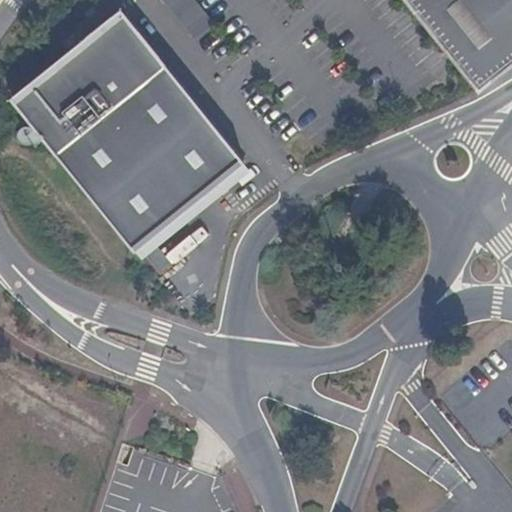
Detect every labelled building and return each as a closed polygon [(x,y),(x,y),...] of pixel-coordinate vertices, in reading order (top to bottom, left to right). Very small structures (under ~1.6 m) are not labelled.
[(194,0),(166,0),(165,1),(196,39),(214,24),(194,0)] [(511,0),(402,0),(480,96),(511,70),(511,0)] [(244,162),(127,14),(15,104),(134,251),(244,162)] [(134,251),(142,260),(252,172),(244,162),(134,251)] [(0,511),(76,511),(87,485),(82,482),(87,469),(43,454),(33,483),(0,471),(0,511)]
